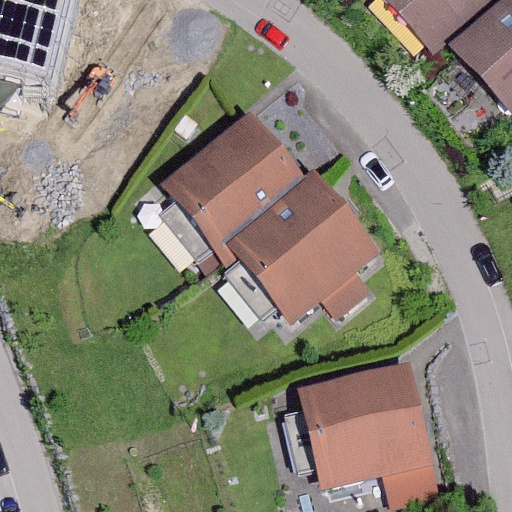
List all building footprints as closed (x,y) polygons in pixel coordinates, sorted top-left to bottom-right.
[(0,0),(0,77),(47,89),(69,0),(0,0)] [(382,0),(437,56),(495,0),(382,0)] [(511,0),(452,56),(511,119),(511,0)] [(217,261),(229,255),(310,189),(251,120),(162,196),(217,261)] [(310,189),(229,255),(293,332),(322,309),(338,328),(374,298),(358,279),(379,261),(316,184),(310,189)] [(435,471),(411,372),(302,399),(326,498),(382,484),(435,471)] [(413,511),(444,505),(435,471),(382,484),(388,511),(413,511)]
